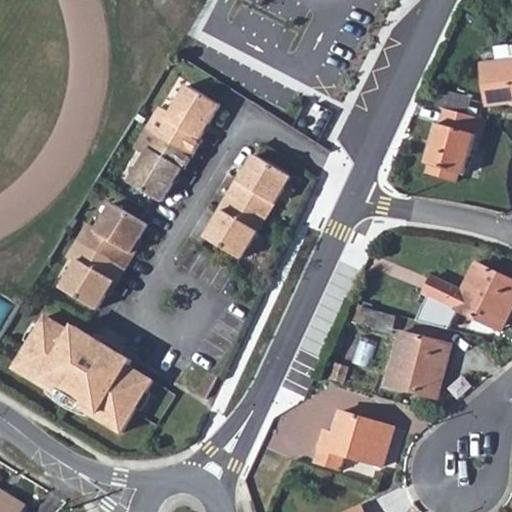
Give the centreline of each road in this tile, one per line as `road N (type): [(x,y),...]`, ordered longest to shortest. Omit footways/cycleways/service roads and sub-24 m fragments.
road 1 (residential): [(134,305),(246,113),(358,180)]
road 2 (residential): [(350,197),(266,383),(203,488)]
road 3 (residential): [(499,405),(500,471),(474,504),(434,496),(427,466),(439,437),(486,408)]
road 4 (residential): [(441,0),(358,180)]
road 5 (tertiary): [(148,507),(95,483),(0,418)]
road 6 (residential): [(350,197),(511,233)]
